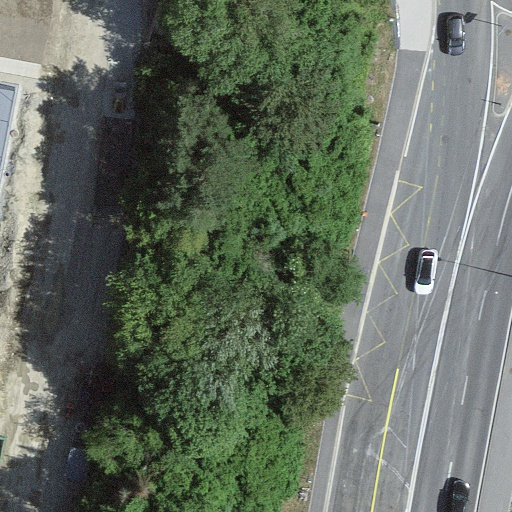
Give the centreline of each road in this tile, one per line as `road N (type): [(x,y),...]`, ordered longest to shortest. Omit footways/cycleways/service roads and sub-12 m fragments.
road 1 (primary): [(463,0),(450,292)]
road 2 (primary): [(408,511),(450,292)]
road 3 (primary): [(450,292),(511,160)]
